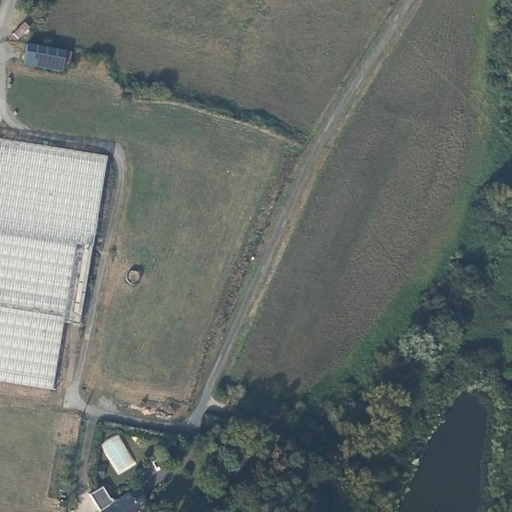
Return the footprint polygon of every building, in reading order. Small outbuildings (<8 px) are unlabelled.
[(63,51),(26,44),(23,64),(60,71),(63,51)] [(103,157),(0,142),(0,381),(52,389),(62,323),(78,326),(103,157)] [(102,405),(105,402),(106,399),(105,395),(102,393),(98,392),(95,394),(93,397),(93,401),(95,404),(98,405),(102,405)] [(140,404),(112,399),(111,407),(138,411),(140,404)] [(150,403),(149,407),(150,411),(153,414),(158,415),(162,413),(164,409),(164,405),(162,401),(158,399),(154,400),(150,403)] [(94,488),(82,496),(92,511),(126,511),(130,510),(131,511),(138,511),(140,511),(133,500),(137,497),(130,487),(109,501),(103,499),(102,500),(94,488)]
